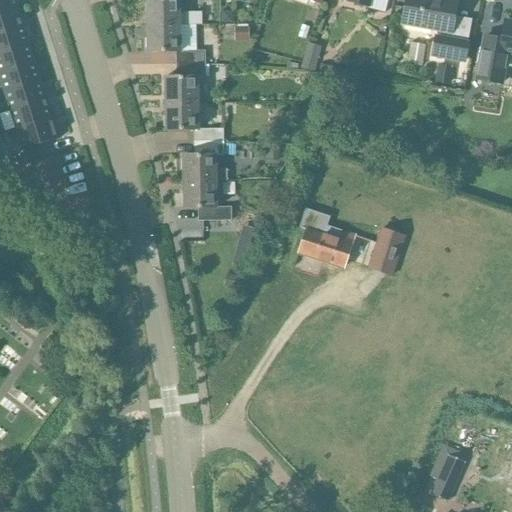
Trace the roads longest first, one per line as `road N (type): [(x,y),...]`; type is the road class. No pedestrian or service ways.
road 1 (residential): [(175,445),(139,229),(72,0)]
road 2 (residential): [(175,445),(243,443),(311,511)]
